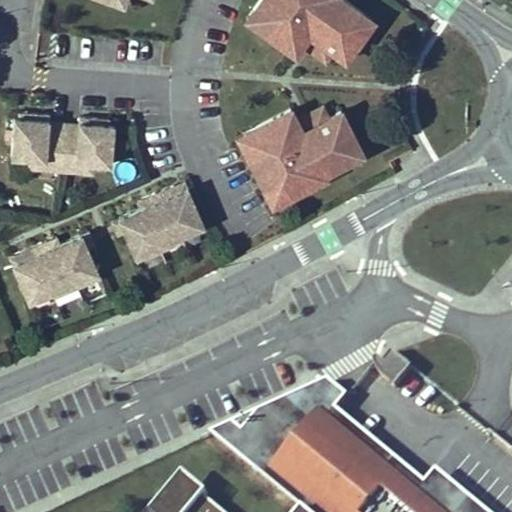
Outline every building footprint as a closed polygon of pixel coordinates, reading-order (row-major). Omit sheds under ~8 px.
[(267,20),(261,29),(295,53),(302,43),(305,38),(317,46),(313,51),(325,60),(333,50),(345,59),(364,32),(355,26),(364,13),(346,0),(258,0),(252,10),(267,20)] [(252,10),(246,18),(261,29),(267,20),(252,10)] [(373,20),(364,13),(355,26),(364,32),(373,20)] [(305,38),(302,43),(313,51),(317,46),(305,38)] [(242,144),(267,194),(284,186),(288,195),(315,182),(313,179),(353,158),(346,144),(356,139),(341,110),(328,117),(322,105),(309,112),(312,118),(299,124),(297,118),(291,108),(253,127),(258,135),(242,144)] [(9,154),(26,154),(44,156),(44,153),(74,155),(74,158),(93,160),(109,161),(112,120),(107,120),(95,119),(95,114),(78,113),(77,122),(47,119),(48,110),(30,109),(29,114),(17,114),(12,113),(9,154)] [(309,112),(297,118),(299,124),(312,118),(309,112)] [(253,127),(238,135),(242,144),(258,135),(253,127)] [(356,139),(346,144),(353,158),(363,153),(356,139)] [(26,154),(25,164),(92,170),(93,160),(74,158),(74,155),(44,153),(44,156),(26,154)] [(184,179),(175,184),(178,190),(187,186),(184,179)] [(124,230),(137,260),(161,249),(159,244),(181,234),(204,224),(187,186),(178,190),(175,184),(148,195),(151,202),(141,206),(118,216),(124,230)] [(267,194),(272,203),(288,195),(284,186),(267,194)] [(148,195),(138,200),(141,206),(151,202),(148,195)] [(118,216),(111,220),(117,233),(124,230),(118,216)] [(88,230),(82,232),(87,246),(94,243),(88,230)] [(76,287),(101,276),(87,246),(82,232),(59,242),(49,247),(46,240),(19,252),(22,258),(12,263),(29,301),(52,291),(74,281),(76,287)] [(184,240),(181,234),(159,244),(161,249),(184,240)] [(56,236),(46,240),(49,247),(59,242),(56,236)] [(19,252),(9,256),(12,263),(22,258),(19,252)] [(52,291),(54,296),(76,287),(74,281),(52,291)] [(382,376),(384,378),(397,388),(413,369),(393,351),(384,362),(379,358),(373,361),(374,363),(375,366),(376,369),(378,372),(380,373),(382,376)] [(486,511),(449,480),(430,503),(396,476),(392,480),(385,473),(388,469),(362,448),(356,456),(322,429),(315,423),(322,413),(330,420),(337,411),(349,397),(330,381),(213,436),(306,511),(305,511),(227,511),(187,477),(158,511),(486,511)]
